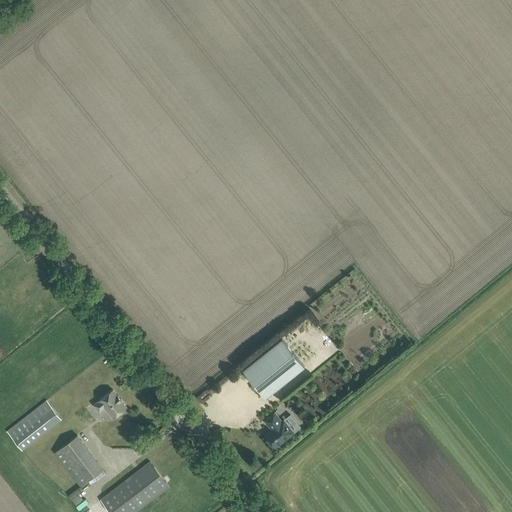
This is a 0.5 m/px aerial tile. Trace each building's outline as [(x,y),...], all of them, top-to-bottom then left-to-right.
[(171,235),(157,245),(165,256),(179,246),(171,235)] [(243,369),(266,397),(305,366),(282,338),(243,369)] [(100,411),(105,407),(114,417),(127,407),(122,400),(122,399),(119,395),(118,395),(113,389),(94,404),(100,411)] [(36,409),(7,431),(22,450),(51,427),(36,409)] [(282,420),(275,412),(265,420),(270,426),(271,425),(273,428),(265,435),(275,447),(295,431),(284,418),(282,420)] [(77,434),(54,452),(81,486),(104,469),(77,434)] [(101,499),(110,511),(135,511),(169,486),(150,461),(101,499)]
